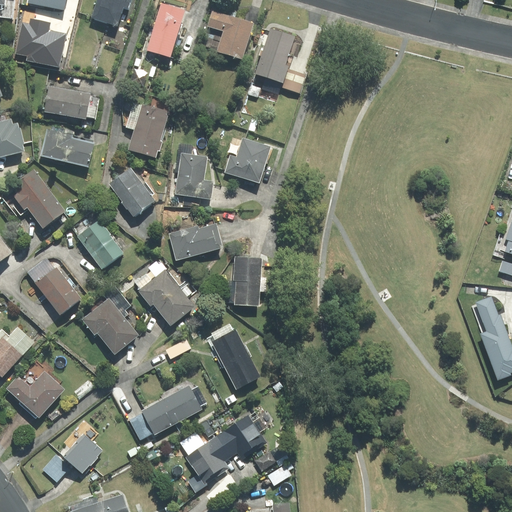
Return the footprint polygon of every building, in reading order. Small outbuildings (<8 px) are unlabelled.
[(27,0),(25,7),(62,16),(65,0),(27,0)] [(123,0),(93,0),(87,18),(113,28),(123,0)] [(184,15),(162,8),(145,55),(168,62),(184,15)] [(31,17),(30,23),(22,23),(17,51),(27,53),(28,62),(59,69),(68,32),(51,28),(52,23),(31,17)] [(250,30),(213,17),(206,27),(216,55),(239,63),(250,30)] [(297,39),(271,31),(255,78),(281,87),(297,39)] [(85,122),(92,123),(94,113),(85,112),(88,99),(46,90),(41,117),(85,126),(85,122)] [(127,152),(154,161),(170,115),(130,101),(120,129),(134,134),(127,152)] [(0,161),(24,156),(16,121),(0,124),(0,161)] [(37,159),(87,171),(93,147),(43,134),(37,159)] [(258,188),(271,150),(243,141),(236,160),(230,158),(224,176),(258,188)] [(173,198),(209,204),(213,185),(204,183),(207,161),(180,156),(173,198)] [(41,232),(65,215),(33,170),(8,187),(15,197),(13,199),(23,213),(26,211),(41,232)] [(130,221),(153,205),(130,171),(107,187),(130,221)] [(511,209),(496,253),(511,258),(511,209)] [(100,273),(123,257),(98,222),(76,238),(100,273)] [(173,263),(222,252),(215,226),(189,232),(186,222),(164,228),(173,263)] [(0,265),(10,258),(0,241),(0,265)] [(226,305),(259,310),(262,261),(234,259),(233,283),(227,283),(226,305)] [(27,275),(60,317),(79,302),(46,260),(27,275)] [(511,265),(501,261),(497,272),(511,277),(511,265)] [(169,330),(193,311),(164,272),(135,294),(149,312),(153,309),(169,330)] [(81,315),(114,358),(137,340),(120,317),(131,309),(115,289),(81,315)] [(511,371),(511,352),(490,296),(465,305),(494,379),(511,371)] [(0,387),(40,345),(18,324),(8,334),(3,328),(0,331),(0,387)] [(74,343),(61,330),(53,338),(66,351),(74,343)] [(233,392),(260,379),(236,331),(209,345),(233,392)] [(185,337),(162,350),(170,363),(192,351),(185,337)] [(3,392),(39,422),(64,392),(43,374),(29,390),(15,378),(3,392)] [(201,410),(209,406),(199,387),(190,391),(189,389),(127,422),(139,444),(152,438),(153,440),(203,414),(201,410)] [(187,482),(195,494),(229,472),(223,463),(236,455),(241,463),(268,446),(249,415),(183,458),(195,476),(187,482)] [(82,479),(107,451),(95,441),(102,434),(85,419),(63,443),(66,446),(44,471),(58,483),(70,468),(82,479)] [(213,433),(205,421),(179,438),(187,450),(213,433)] [(289,440),(267,453),(274,464),(296,451),(289,440)] [(153,449),(143,455),(150,467),(160,461),(153,449)] [(286,465),(266,477),(272,488),(293,476),(286,465)] [(68,511),(67,511),(131,511),(126,493),(68,511)]
